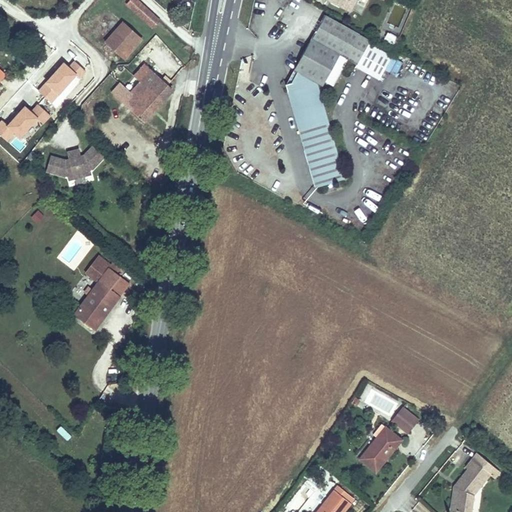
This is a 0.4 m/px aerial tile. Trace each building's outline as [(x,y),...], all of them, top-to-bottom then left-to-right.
[(153,28),(159,21),(136,0),(130,0),(126,5),(153,28)] [(102,7),(85,25),(105,43),(122,24),(102,7)] [(299,64),(303,65),(299,74),(291,77),(320,177),(349,169),(322,76),(333,81),(337,74),(330,71),(334,63),(337,56),(346,61),(343,67),(350,70),(357,56),(361,59),(374,35),(329,10),(299,64)] [(81,32),(67,48),(85,65),(90,60),(102,71),(97,76),(95,78),(102,85),(115,71),(114,70),(141,41),(140,40),(141,39),(124,24),(123,25),(122,24),(105,43),(85,25),(79,31),(81,32)] [(393,41),(396,35),(387,31),(385,38),(393,41)] [(23,61),(28,55),(18,47),(13,53),(23,61)] [(32,57),(36,62),(44,57),(41,51),(32,57)] [(346,61),(337,56),(334,63),(343,67),(346,61)] [(397,75),(403,61),(394,56),(387,70),(397,75)] [(90,60),(85,65),(87,67),(97,76),(102,71),(90,60)] [(294,71),(299,74),(303,65),(299,64),(291,60),(294,71)] [(115,81),(107,90),(144,123),(172,91),(142,65),(133,77),(139,83),(130,94),(115,81)] [(54,110),(60,115),(93,81),(80,69),(50,100),(57,107),(54,110)] [(118,74),(115,71),(102,85),(105,87),(118,74)] [(0,117),(0,134),(7,140),(15,131),(21,137),(37,117),(44,123),(52,113),(38,101),(34,107),(26,101),(8,122),(1,116),(0,117)] [(81,151),(71,153),(72,160),(68,161),(54,157),(51,166),(54,166),(52,172),(71,178),(71,180),(92,175),(92,173),(102,162),(100,160),(103,156),(95,148),(87,157),(87,159),(83,160),(83,158),(81,151)] [(38,223),(45,214),(37,209),(30,218),(38,223)] [(357,230),(361,224),(347,217),(344,223),(357,230)] [(75,315),(95,330),(113,307),(111,306),(118,296),(100,282),(93,291),(89,288),(86,293),(90,296),(75,315)] [(407,414),(421,424),(430,413),(416,403),(407,414)] [(368,452),(386,465),(410,434),(391,422),(384,431),(368,452)] [(474,463),(461,480),(459,505),(473,506),(473,499),(478,499),(479,489),(496,467),(500,471),(505,464),(482,446),(471,461),(474,463)] [(345,478),(341,483),(358,495),(360,496),(363,491),(345,478)] [(322,505),(317,511),(344,511),(358,495),(341,483),(324,506),(322,505)]
